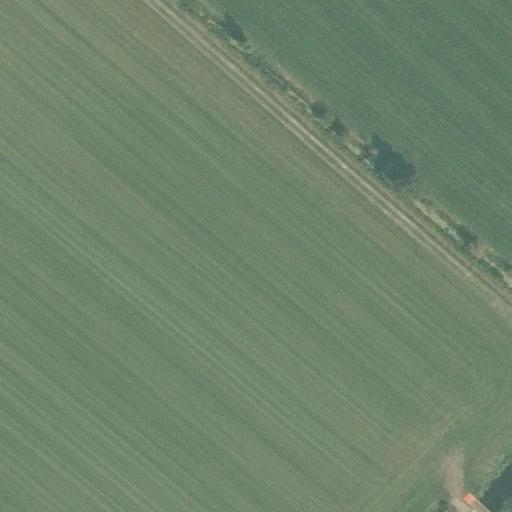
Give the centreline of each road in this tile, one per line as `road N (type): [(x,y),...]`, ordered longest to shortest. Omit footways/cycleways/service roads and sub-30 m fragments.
road 1 (track): [(149,0),(489,298),(511,336)]
road 2 (track): [(511,389),(441,465),(442,483),(467,511)]
